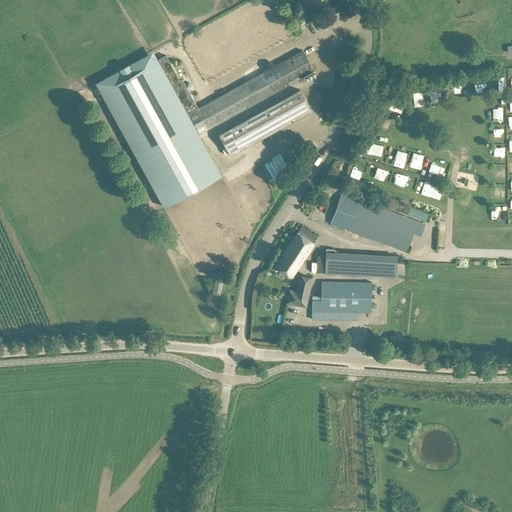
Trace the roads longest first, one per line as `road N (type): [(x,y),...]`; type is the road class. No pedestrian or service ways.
road 1 (unclassified): [(234,350),(254,265),(356,99),(365,0)]
road 2 (unclassified): [(234,350),(511,368)]
road 3 (unclassified): [(0,353),(108,344),(234,350)]
road 4 (unclassified): [(203,511),(234,350)]
